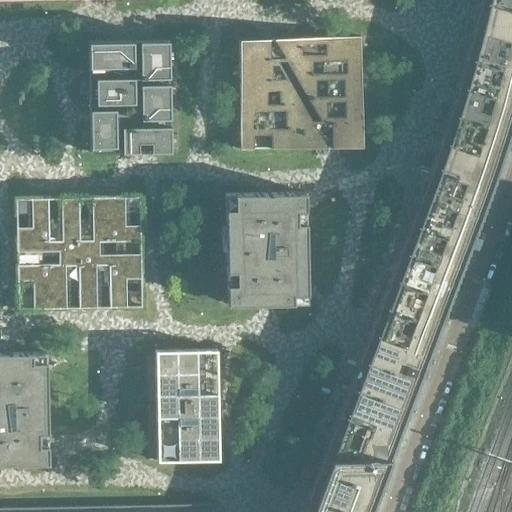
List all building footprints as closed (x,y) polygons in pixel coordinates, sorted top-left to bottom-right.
[(438,322),(478,216),(490,183),(497,162),(506,134),(511,114),(511,0),(477,0),(475,11),(471,31),(463,59),(457,79),(447,114),(438,142),(431,162),(419,194),(362,346),(299,511),(211,511),(211,503),(0,507),(0,511),(366,511),(420,370),(429,345),(438,322)] [(361,146),(359,36),(293,37),(272,37),(285,60),(319,120),(335,147),(361,146)] [(278,62),(264,37),(237,38),(239,149),(313,147),(326,147),(311,120),(278,62)] [(272,37),(264,37),(278,62),(285,60),(272,37)] [(141,40),(87,41),(89,151),(142,151),(169,150),(167,39),(141,40)] [(319,120),(311,120),(326,147),(335,147),(319,120)] [(304,210),(304,192),(256,193),(224,193),(226,304),(259,303),(306,303),(306,283),(304,210)] [(138,195),(14,197),(16,308),(141,306),(138,195)] [(218,459),(216,372),(216,348),(154,350),(156,460),(196,460),(218,459)] [(45,358),(45,352),(27,352),(0,352),(0,463),(7,463),(47,462),(47,437),(45,373),(45,358)]
